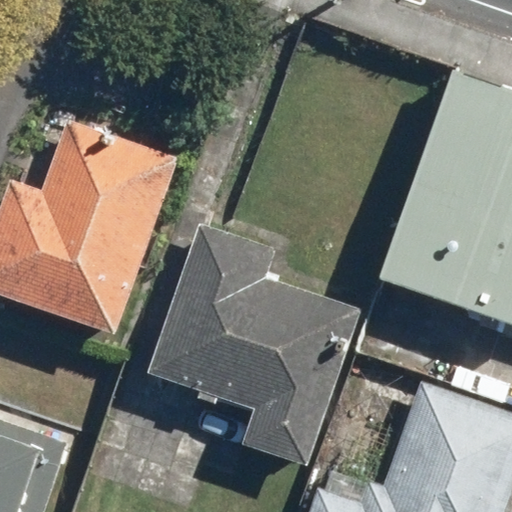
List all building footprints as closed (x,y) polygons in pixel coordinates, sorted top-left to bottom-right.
[(511,85),(448,63),(378,277),(511,325),(511,85)] [(0,197),(0,290),(112,330),(174,156),(67,118),(42,188),(8,176),(0,197)] [(241,440),(307,462),(361,305),(264,272),(273,247),(198,221),(147,370),(253,406),(241,440)] [(506,511),(511,496),(511,409),(424,380),(388,484),(371,478),(363,500),(318,485),(309,511),(506,511)] [(0,511),(51,511),(77,440),(0,412),(0,511)]
